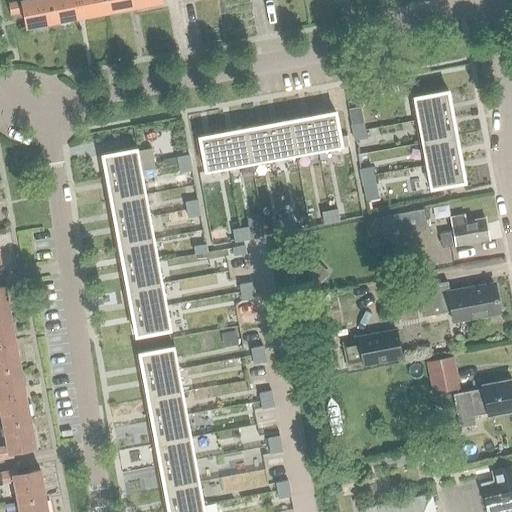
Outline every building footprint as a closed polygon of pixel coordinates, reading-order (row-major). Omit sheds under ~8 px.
[(54,23),(49,0),(17,0),(9,2),(11,14),(24,12),(27,28),(54,23)] [(81,18),(77,0),(49,0),(54,23),(81,18)] [(107,13),(105,0),(77,0),(81,18),(107,13)] [(105,0),(107,13),(134,8),(132,0),(105,0)] [(448,91),(413,98),(417,121),(452,114),(448,91)] [(360,107),(349,109),(352,125),(351,125),(353,133),(365,131),(363,123),(360,107)] [(335,112),(312,116),(318,151),(342,147),(335,112)] [(452,114),(417,121),(421,143),(456,137),(452,114)] [(312,116),(289,121),(296,156),(318,151),(312,116)] [(289,121),(267,125),(274,160),(296,156),(289,121)] [(267,125),(245,129),(251,164),(274,160),(267,125)] [(245,129),(222,133),(229,168),(251,164),(245,129)] [(365,131),(353,133),(354,141),(366,139),(365,131)] [(222,133),(199,137),(206,173),(229,168),(222,133)] [(456,137),(421,143),(425,166),(461,159),(456,137)] [(106,179),(142,172),(137,149),(102,155),(106,179)] [(178,165),(190,163),(189,155),(177,157),(178,165)] [(461,159),(425,166),(430,189),(465,182),(461,159)] [(192,171),(190,163),(178,165),(180,173),(192,171)] [(372,168),(360,170),(361,178),(373,175),(372,168)] [(146,195),(142,172),(106,179),(111,201),(146,195)] [(373,175),(361,178),(363,186),(375,183),(373,175)] [(146,195),(111,201),(115,224),(150,217),(146,195)] [(185,202),(187,210),(199,208),(197,200),(185,202)] [(199,208),(187,210),(188,218),(200,216),(199,208)] [(421,210),(388,217),(393,238),(427,231),(423,209),(421,210)] [(337,210),(329,211),(332,223),(340,222),(337,210)] [(329,211),(322,213),(324,225),(332,223),(329,211)] [(451,232),(437,235),(439,250),(487,240),(483,220),(463,224),(461,216),(448,218),(451,232)] [(115,224),(119,246),(154,239),(150,217),(115,224)] [(293,218),(285,220),(287,232),(295,231),(293,218)] [(285,220),(277,221),(279,233),(287,232),(285,220)] [(248,227),(240,229),(242,241),(250,240),(248,227)] [(240,229),(232,230),(235,242),(242,241),(240,229)] [(154,239),(119,246),(123,268),(158,262),(154,239)] [(195,255),(207,253),(206,245),(194,247),(195,255)] [(234,256),(246,254),(245,246),(232,248),(234,256)] [(158,262),(123,268),(127,291),(162,284),(158,262)] [(319,264),(307,276),(318,286),(329,274),(319,264)] [(239,285),(241,293),(253,291),(251,283),(239,285)] [(416,289),(421,318),(450,312),(453,323),(474,319),(473,317),(498,312),(493,286),(467,291),(466,288),(448,292),(446,283),(416,289)] [(131,313),(166,307),(162,284),(127,291),(131,313)] [(0,315),(11,313),(6,286),(0,286),(0,315)] [(254,298),(253,291),(241,293),(242,301),(254,298)] [(131,313),(136,336),(171,330),(166,307),(131,313)] [(11,313),(0,315),(0,342),(16,340),(11,313)] [(395,332),(357,340),(362,366),(400,358),(395,332)] [(0,370),(21,367),(16,340),(0,342),(0,370)] [(252,356),(264,354),(263,346),(251,348),(252,356)] [(174,347),(139,353),(143,377),(178,370),(174,347)] [(254,364),(266,362),(264,354),(252,356),(254,364)] [(451,357),(426,362),(433,394),(434,394),(457,389),(451,357)] [(21,367),(0,370),(0,397),(26,393),(21,367)] [(147,399),(182,393),(178,370),(143,377),(147,399)] [(473,410),(486,408),(487,414),(511,409),(511,382),(453,394),(460,428),(476,425),(473,410)] [(261,401),(273,399),(271,391),(259,393),(261,401)] [(0,403),(4,425),(31,419),(26,393),(0,397),(0,403)] [(182,393),(147,399),(151,422),(187,415),(182,393)] [(273,399),(261,401),(262,409),(274,407),(273,399)] [(156,444),(191,438),(187,415),(151,422),(156,444)] [(31,419),(4,425),(8,444),(0,445),(0,456),(13,454),(13,450),(36,445),(31,419)] [(269,446),(281,444),(279,436),(267,438),(269,446)] [(156,444),(160,467),(195,460),(191,438),(156,444)] [(332,447),(334,461),(365,455),(363,442),(332,447)] [(270,454),(282,452),(281,444),(269,446),(270,454)] [(437,446),(439,455),(447,454),(445,444),(437,446)] [(199,482),(195,460),(160,467),(164,489),(199,482)] [(494,480),(481,482),(487,511),(498,511),(511,509),(511,466),(492,471),(494,480)] [(17,503),(45,498),(40,470),(16,475),(15,470),(1,473),(3,484),(13,482),(17,503)] [(276,483),(277,491),(289,489),(288,481),(276,483)] [(168,511),(203,505),(199,482),(164,489),(168,511)] [(279,499),(291,497),(289,489),(277,491),(279,499)] [(360,509),(360,511),(434,511),(430,493),(360,509)] [(47,511),(45,498),(17,503),(8,505),(8,511),(47,511)]
